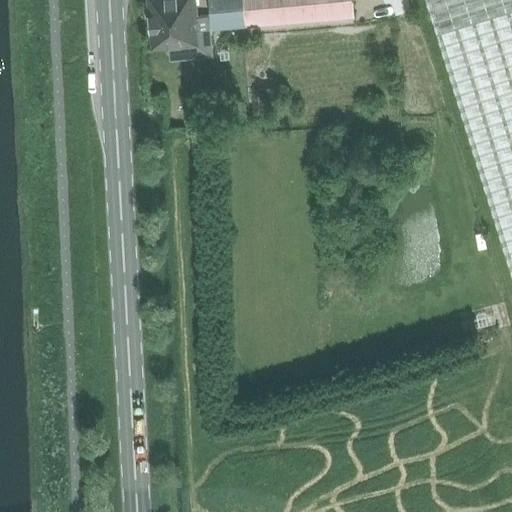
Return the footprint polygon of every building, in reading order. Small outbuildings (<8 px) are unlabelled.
[(147,0),(149,22),(188,19),(186,0),(147,0)] [(254,26),(251,0),(208,0),(211,30),(254,26)] [(352,0),(251,0),(254,26),(354,16),(352,0)] [(511,0),(430,0),(511,270),(511,0)] [(188,19),(149,22),(152,50),(199,45),(197,32),(190,32),(188,19)] [(278,86),(257,88),(258,106),(279,104),(278,86)]
